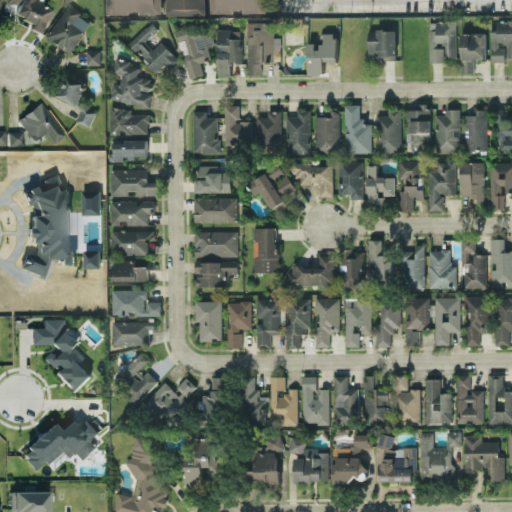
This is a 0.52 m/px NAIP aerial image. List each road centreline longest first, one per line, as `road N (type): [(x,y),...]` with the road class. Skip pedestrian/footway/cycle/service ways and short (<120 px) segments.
road 1 (residential): [(511,86),(211,88),(187,95)]
road 2 (residential): [(188,354),(232,361),(511,357)]
road 3 (residential): [(212,511),(511,509)]
road 4 (residential): [(187,95),(175,117),(179,339),(188,354)]
road 5 (residential): [(329,224),(511,222)]
